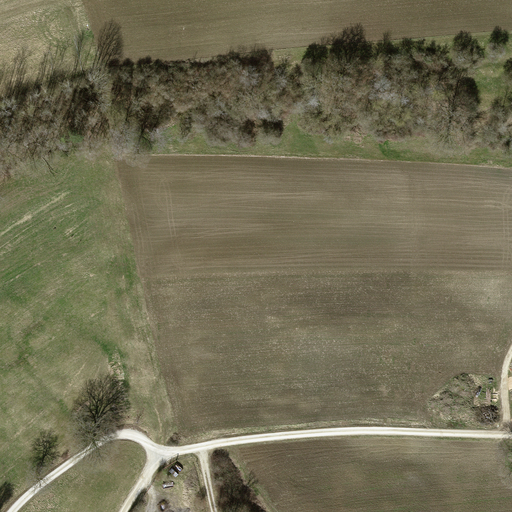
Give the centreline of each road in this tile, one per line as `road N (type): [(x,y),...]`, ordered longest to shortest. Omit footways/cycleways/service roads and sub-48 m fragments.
road 1 (track): [(511,433),(353,431),(158,454)]
road 2 (track): [(158,454),(140,435),(116,434),(37,486),(13,511)]
